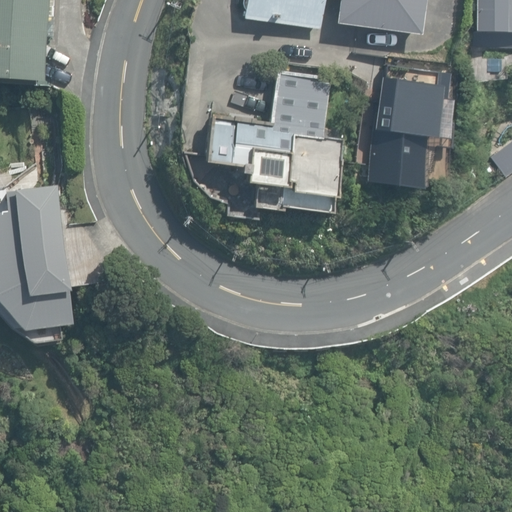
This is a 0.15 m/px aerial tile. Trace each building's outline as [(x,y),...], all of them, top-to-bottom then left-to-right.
[(0,0),(0,82),(45,85),(47,37),(51,37),(52,17),(46,16),(46,0),(0,0)] [(240,0),(240,1),(240,4),(242,7),(243,9),(242,17),(315,28),(319,0),(240,0)] [(333,0),(330,24),(418,35),(422,0),(333,0)] [(511,0),(471,0),(470,29),(511,29),(511,0)] [(362,181),(414,189),(422,137),(430,138),(436,98),(438,98),(442,75),(428,73),(428,69),(380,62),(362,181)] [(336,197),(343,139),(320,135),(326,76),(273,71),(268,123),(211,116),(205,164),(240,168),(239,174),(245,175),(244,182),(254,183),(251,208),(277,211),(278,208),(329,214),(331,196),(336,197)] [(511,138),(488,157),(504,178),(511,171),(511,138)] [(0,144),(0,164),(14,164),(15,145),(0,144)] [(68,291),(58,184),(0,188),(0,317),(7,325),(28,342),(57,339),(54,325),(69,323),(66,292),(68,291)]
